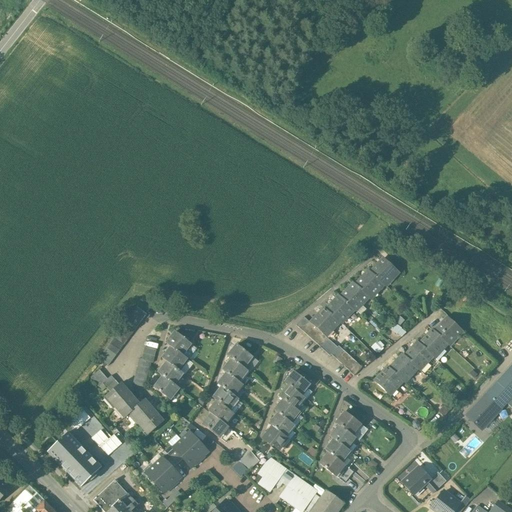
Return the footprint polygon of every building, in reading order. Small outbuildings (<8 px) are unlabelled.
[(399,273),(382,258),(369,272),(384,285),(386,288),(399,273)] [(369,272),(368,271),(355,285),(368,297),(375,288),(379,291),(384,285),(369,272)] [(340,297),(340,298),(352,309),(353,309),(354,310),(354,311),(356,312),(369,298),(368,297),(355,285),(353,283),(340,297)] [(338,296),(325,310),(338,322),(345,314),(349,316),(354,311),(354,310),(353,309),(352,309),(340,298),(340,297),(338,296)] [(147,314),(137,307),(133,313),(143,320),(147,314)] [(325,310),(323,308),(310,323),(314,326),(318,330),(323,335),(326,338),(340,323),(338,322),(325,310)] [(143,320),(133,313),(129,318),(139,325),(143,320)] [(304,317),(296,326),(301,330),(309,322),(304,317)] [(447,317),(434,331),(447,343),(455,335),(458,338),(463,332),(447,317)] [(139,325),(129,318),(126,323),(135,330),(139,325)] [(309,322),(301,330),(306,334),(314,326),(310,323),(309,322)] [(135,330),(126,323),(122,328),(131,335),(135,330)] [(387,332),(395,341),(405,332),(397,323),(387,332)] [(314,326),(306,334),(311,339),(318,330),(314,326)] [(131,335),(122,328),(118,333),(128,340),(131,335)] [(432,329),(419,344),(433,357),(435,359),(449,345),(447,343),(434,331),(432,329)] [(318,330),(311,339),(316,343),(323,335),(318,330)] [(192,345),(175,332),(166,343),(171,347),(183,356),(192,345)] [(128,340),(118,333),(114,338),(124,345),(128,340)] [(323,335),(316,343),(320,347),(328,339),(326,338),(323,335)] [(124,345),(114,338),(110,343),(120,351),(124,345)] [(328,339),(320,347),(325,352),(333,343),(328,339)] [(376,352),(384,347),(380,340),(372,345),(376,352)] [(419,344),(417,342),(404,356),(418,369),(421,371),(433,357),(419,344)] [(120,351),(110,343),(106,349),(116,356),(120,351)] [(333,343),(325,352),(330,356),(337,348),(333,343)] [(251,357),(236,345),(228,356),(232,359),(243,368),(251,357)] [(337,348),(330,356),(331,356),(335,359),(343,351),(338,346),(337,348)] [(156,350),(145,347),(143,353),(155,356),(156,350)] [(183,356),(171,347),(162,357),(167,361),(178,370),(187,359),(183,356)] [(116,356),(106,349),(103,354),(112,361),(116,356)] [(343,351),(335,359),(340,364),(348,355),(343,351)] [(155,356),(143,353),(141,359),(151,362),(153,363),(155,356)] [(112,361),(103,354),(99,359),(108,366),(112,361)] [(402,354),(389,368),(403,382),(405,384),(418,369),(404,356),(402,354)] [(348,355),(340,364),(345,368),(353,359),(348,355)] [(151,362),(141,359),(139,359),(138,365),(149,368),(151,362)] [(243,368),(232,359),(223,370),(227,373),(239,382),(247,371),(243,368)] [(353,359),(345,368),(350,373),(358,364),(353,359)] [(178,370),(167,361),(158,373),(163,377),(174,385),(183,374),(178,370)] [(358,364),(350,373),(354,377),(362,368),(358,364)] [(149,368),(138,365),(136,371),(148,374),(149,368)] [(511,366),(486,395),(501,408),(511,396),(511,366)] [(389,368),(388,367),(374,382),(387,393),(395,385),(398,388),(403,382),(389,368)] [(100,370),(91,378),(95,383),(104,375),(100,370)] [(148,374),(136,371),(135,377),(146,381),(148,374)] [(309,384),(294,372),(285,384),(289,387),(289,386),(300,395),(309,384)] [(239,382),(227,373),(218,384),(221,387),(222,386),(233,396),(242,385),(239,382)] [(104,375),(95,383),(99,387),(103,384),(102,384),(107,379),(104,375)] [(107,379),(102,384),(103,384),(106,388),(115,381),(111,376),(107,379)] [(146,381),(135,377),(133,384),(144,387),(146,381)] [(174,385),(163,377),(154,388),(170,400),(179,389),(174,385)] [(115,381),(106,388),(111,393),(119,385),(115,381)] [(111,393),(106,397),(115,407),(130,395),(121,384),(111,393)] [(233,396),(222,386),(221,387),(213,398),(218,402),(229,410),(238,399),(233,396)] [(300,395),(289,386),(289,387),(280,397),(283,400),(284,400),(295,409),(304,398),(300,395)] [(130,395),(115,407),(125,418),(130,413),(139,405),(130,395)] [(501,408),(486,395),(467,416),(482,429),(501,408)] [(295,409),(284,400),(283,400),(275,411),(278,413),(290,423),(290,422),(299,411),(295,409)] [(139,405),(130,413),(139,424),(154,412),(144,401),(139,405)] [(448,401),(439,412),(444,417),(454,406),(448,401)] [(229,410),(218,402),(209,413),(212,415),(225,425),(234,414),(229,410)] [(154,412),(139,424),(148,434),(162,422),(154,412)] [(345,412),(336,424),(339,426),(340,426),(352,436),(361,424),(345,412)] [(290,423),(278,413),(270,424),(273,427),(285,437),(294,425),(290,422),(290,423)] [(225,425),(212,415),(204,426),(219,438),(228,428),(225,425)] [(361,424),(352,436),(355,438),(359,441),(368,430),(361,424)] [(352,436),(340,426),(339,426),(331,437),(334,440),(346,449),(355,438),(352,436)] [(285,437),(273,427),(264,439),(272,446),(273,445),(279,450),(288,439),(285,437)] [(206,437),(197,429),(193,434),(202,441),(206,437)] [(207,452),(190,433),(189,433),(181,440),(199,460),(208,452),(207,452)] [(128,452),(114,437),(103,447),(113,458),(115,456),(119,460),(127,453),(128,452)] [(199,460),(181,440),(173,448),(173,449),(183,459),(191,467),(190,467),(191,468),(199,460)] [(346,449),(334,440),(326,451),(329,453),(341,462),(350,452),(346,449)] [(183,459),(173,449),(173,448),(171,446),(165,452),(177,465),(183,459)] [(250,450),(232,467),(241,476),(259,459),(250,450)] [(350,452),(341,462),(345,465),(353,472),(354,471),(349,468),(358,458),(350,452)] [(127,453),(119,460),(122,464),(131,457),(127,453)] [(341,462),(329,453),(320,464),(336,477),(336,476),(345,465),(341,462)] [(181,478),(162,458),(154,466),(172,486),(181,478)] [(285,470),(271,460),(266,464),(259,474),(264,477),(259,484),(270,491),(274,485),(280,477),(285,470)] [(172,486),(154,466),(151,463),(143,470),(146,473),(145,474),(164,493),(172,486)] [(345,465),(336,476),(345,483),(353,472),(345,465)] [(419,467),(402,482),(407,488),(413,495),(424,485),(430,480),(419,467)] [(290,473),(285,470),(280,477),(285,480),(290,473)] [(285,480),(283,483),(288,487),(295,477),(296,477),(290,473),(285,480)] [(430,480),(424,485),(433,494),(446,482),(438,473),(430,480)] [(280,477),(274,485),(279,488),(283,483),(285,480),(280,477)] [(295,477),(288,487),(281,497),(291,504),(305,484),(295,477)] [(0,481),(0,499),(9,489),(0,481)] [(115,481),(93,500),(103,511),(107,511),(127,494),(115,481)] [(305,484),(291,504),(302,511),(303,510),(309,502),(314,495),(316,492),(305,484)] [(29,489),(8,510),(9,511),(34,511),(44,502),(29,489)] [(177,491),(169,499),(172,503),(181,495),(177,491)] [(326,491),(310,511),(338,511),(344,504),(326,491)] [(459,504),(444,492),(442,494),(431,508),(436,511),(453,511),(459,504)] [(127,494),(107,511),(130,511),(138,505),(127,494)] [(314,495),(309,502),(314,505),(319,498),(314,495)] [(169,499),(163,504),(167,508),(172,503),(169,499)] [(226,501),(214,511),(230,511),(234,509),(226,501)] [(459,504),(453,511),(460,511),(466,505),(461,501),(459,504)] [(496,504),(507,511),(511,511),(511,510),(498,501),(496,504)] [(54,511),(44,502),(34,511),(54,511)] [(309,502),(303,510),(306,511),(309,511),(314,505),(309,502)]
